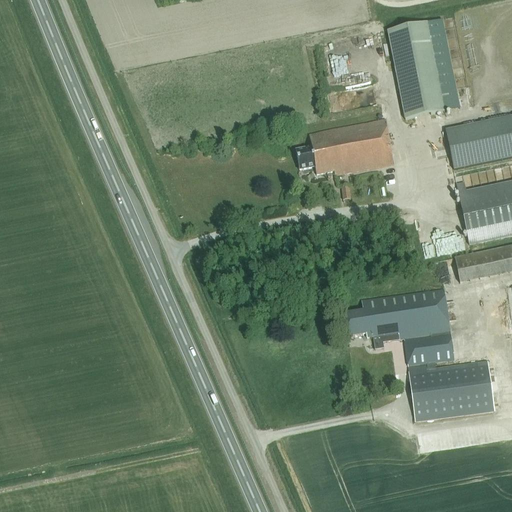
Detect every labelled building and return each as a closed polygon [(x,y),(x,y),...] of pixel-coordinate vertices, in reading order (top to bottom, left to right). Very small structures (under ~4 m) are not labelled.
[(442,22),(387,33),(405,121),(460,110),(442,22)] [(511,159),(511,118),(446,132),(454,171),(511,159)] [(393,165),(385,120),(309,135),(312,147),(296,150),(300,171),(316,168),(317,176),(335,173),(336,182),(343,181),(341,175),(393,165)] [(470,246),(511,236),(511,182),(466,192),(464,184),(457,186),(470,246)] [(354,188),(353,189),(352,186),(350,186),(342,187),(344,201),(352,200),(352,199),(355,198),(354,188)] [(460,286),(511,274),(511,246),(454,260),(460,286)] [(488,364),(436,371),(435,365),(454,362),(444,291),(361,303),(363,313),(344,315),(348,339),(366,336),(367,340),(373,339),(375,352),(384,350),(383,344),(390,343),(390,342),(404,341),(415,424),(495,413),(488,364)]
